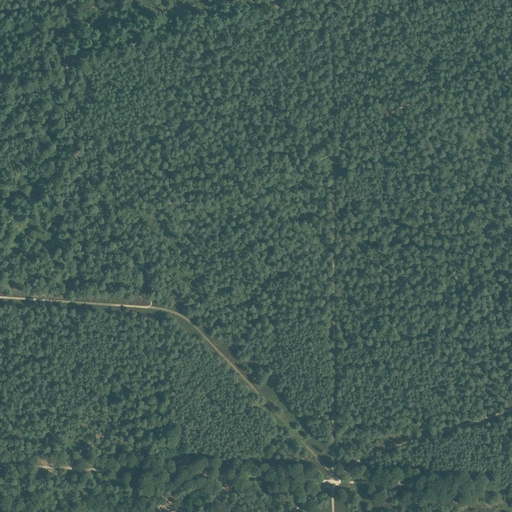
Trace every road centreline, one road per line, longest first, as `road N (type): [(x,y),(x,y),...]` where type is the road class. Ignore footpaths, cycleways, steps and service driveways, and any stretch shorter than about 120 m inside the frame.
road 1 (track): [(511,490),(0,465)]
road 2 (track): [(333,154),(333,474)]
road 3 (track): [(333,154),(269,165),(242,191),(162,208),(150,222),(143,257),(153,307)]
road 4 (track): [(332,481),(194,326),(153,307)]
road 5 (track): [(511,27),(489,31),(476,66),(333,154)]
road 6 (track): [(511,409),(376,453),(332,481)]
road 7 (track): [(153,307),(0,297)]
